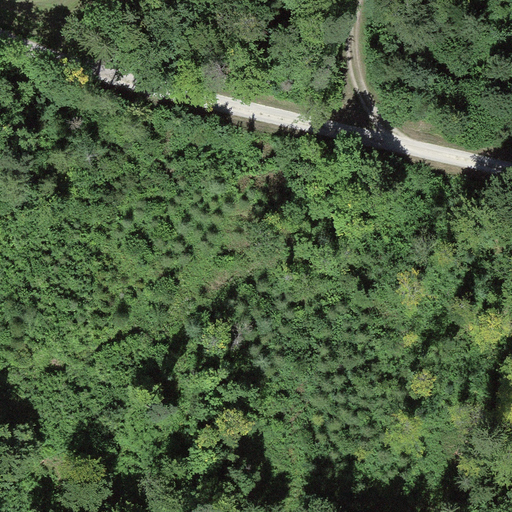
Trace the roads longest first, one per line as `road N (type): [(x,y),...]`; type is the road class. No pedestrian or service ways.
road 1 (track): [(511,173),(131,78),(0,27)]
road 2 (track): [(354,0),(349,31),(361,100),(399,145)]
road 3 (track): [(253,0),(131,78)]
